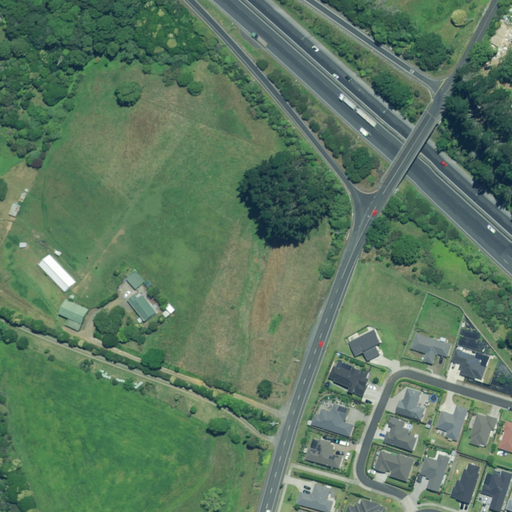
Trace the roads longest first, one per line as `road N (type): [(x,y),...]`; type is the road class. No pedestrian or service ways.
road 1 (motorway): [(253,0),(511,230)]
road 2 (tertiary): [(266,511),(322,335),(373,212)]
road 3 (residential): [(411,511),(399,493),(359,473),(391,380),(405,372),(511,405)]
road 4 (motorway): [(444,192),(229,0)]
road 5 (motorway): [(373,212),(189,0)]
road 6 (motorway): [(308,0),(446,94)]
